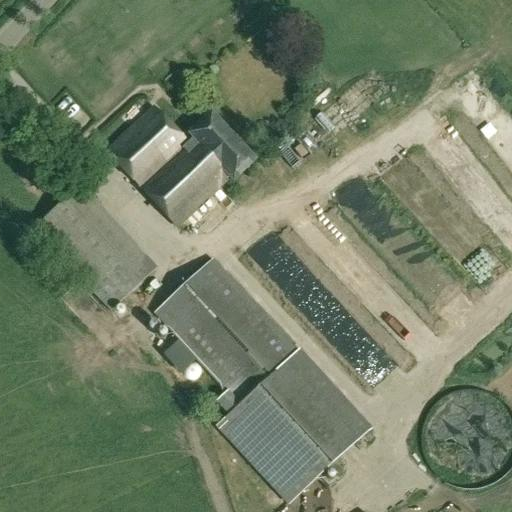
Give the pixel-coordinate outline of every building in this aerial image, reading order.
[(401,88),(400,109),(420,110),(421,89),(401,88)] [(108,153),(177,228),(231,178),(235,183),(257,162),(213,114),(185,140),(156,109),(108,153)] [(305,170),(316,161),(308,150),(297,159),(305,170)] [(492,170),(482,174),(488,188),(498,183),(492,170)] [(112,313),(157,271),(81,188),(36,229),(112,313)] [(370,431),(213,261),(154,315),(239,407),(218,426),(290,504),(370,431)] [(386,321),(391,326),(412,304),(407,299),(386,321)] [(479,392),(469,391),(460,392),(450,395),(442,400),(434,406),(428,414),(423,422),(420,432),(419,441),(420,451),(423,461),(428,469),(434,477),(442,483),(450,488),(460,490),(469,491),(479,491),(488,488),(497,483),(505,477),(511,469),(511,467),(511,415),(511,414),(505,406),(497,400),(488,395),(479,392)]
